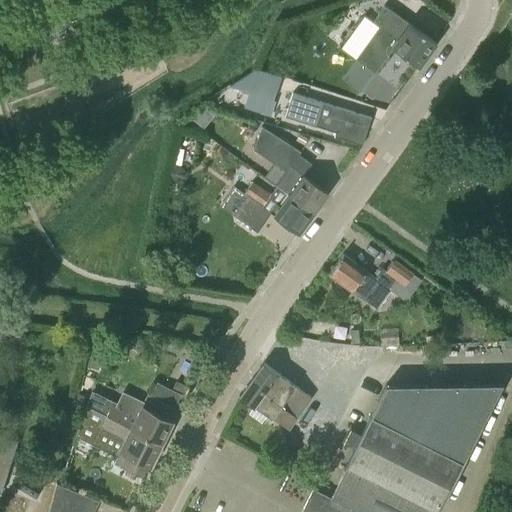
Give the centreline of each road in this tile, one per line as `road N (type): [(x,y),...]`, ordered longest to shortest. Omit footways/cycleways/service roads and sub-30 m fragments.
road 1 (residential): [(165,511),(269,313),(472,27),(480,0)]
road 2 (residential): [(0,42),(137,0)]
